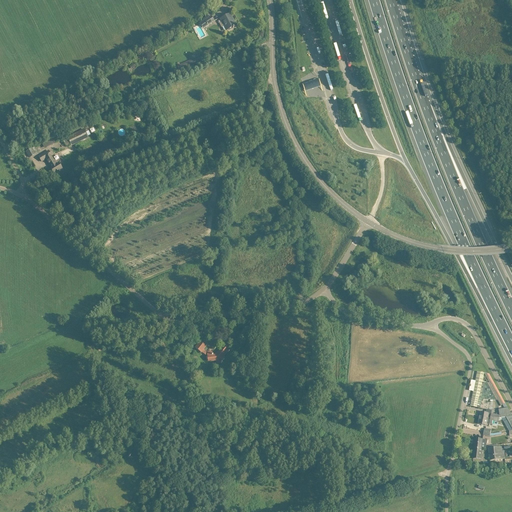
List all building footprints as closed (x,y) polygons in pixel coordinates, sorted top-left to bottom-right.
[(229,14),(220,19),(224,26),(222,27),(225,31),(226,30),(227,31),(234,27),(236,25),(234,22),(233,22),(229,14)] [(203,29),(214,21),(210,16),(199,24),(203,29)] [(201,56),(177,64),(180,71),(203,62),(201,56)] [(319,79),(302,85),(305,92),(322,87),(319,79)] [(314,101),(313,100),(308,103),(321,121),(326,118),(316,104),(314,101)] [(71,146),(88,137),(84,129),(67,137),(71,146)] [(32,149),(25,152),(29,158),(35,155),(32,149)] [(43,154),(39,157),(42,162),(46,159),(50,165),(51,168),(50,168),(54,174),(55,174),(56,176),(61,174),(59,171),(63,169),(59,163),(56,165),(54,162),(55,162),(51,156),(51,155),(49,151),(43,154)] [(200,342),(195,348),(198,350),(201,352),(203,350),(206,346),(203,344),(200,342)] [(212,352),(207,353),(207,357),(208,361),(216,360),(220,363),(225,358),(223,357),(229,349),(224,344),(216,354),(213,355),(213,354),(212,354),(212,352)] [(477,372),(470,406),(477,408),(480,408),(482,399),(479,398),(484,373),(477,372)] [(488,374),(484,373),(489,383),(487,383),(497,400),(498,400),(501,406),(503,404),(505,408),(499,410),(500,418),(506,417),(507,417),(511,416),(511,415),(511,414),(509,411),(508,408),(489,374),(488,374)] [(481,412),(480,418),(491,420),(493,420),(498,422),(499,416),(491,414),(492,411),(487,410),(486,413),(481,412)] [(480,418),(478,424),(489,426),(490,424),(492,424),(493,420),(491,420),(480,418)] [(475,439),(474,448),(481,449),(481,448),(485,448),(486,440),(475,439)] [(497,447),(488,449),(490,461),(505,459),(504,451),(502,451),(502,447),(497,447)] [(474,448),(473,459),(480,460),(481,449),(474,448)]
